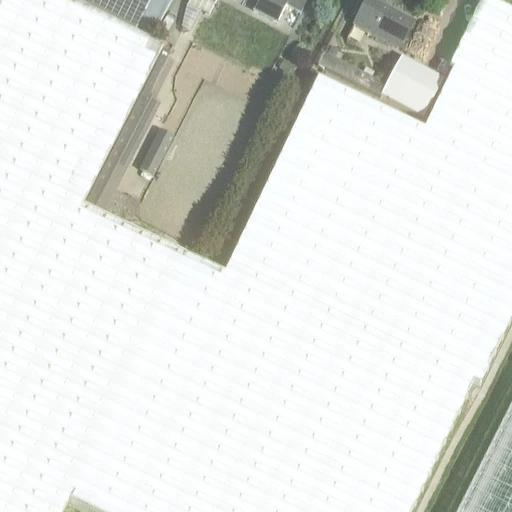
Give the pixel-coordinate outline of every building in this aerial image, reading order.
[(315,83),(222,278),(80,210),(161,51),(132,36),(60,0),(0,0),(0,511),(62,511),(66,503),(84,511),(410,511),(471,385),(477,388),(511,314),(511,15),(484,2),(422,133),(315,83)] [(60,0),(132,36),(150,0),(60,0)] [(201,0),(189,0),(186,6),(207,17),(213,6),(201,0)] [(276,25),(288,0),(201,0),(213,6),(215,0),(258,0),(252,13),(276,25)] [(367,0),(352,28),(397,51),(412,23),(368,0),(367,0)] [(399,59),(384,88),(378,99),(421,121),(442,82),(399,59)] [(159,60),(140,97),(154,104),(173,67),(159,60)] [(284,88),(294,70),(282,63),(278,70),(282,73),(276,84),(284,88)] [(154,104),(140,97),(84,208),(117,224),(128,202),(107,191),(124,157),(130,161),(158,106),(154,104)] [(158,135),(138,175),(152,182),(172,141),(158,135)] [(511,511),(511,413),(462,511),(511,511)]
